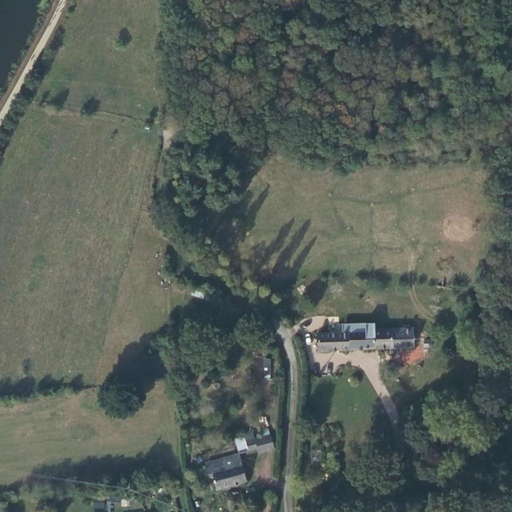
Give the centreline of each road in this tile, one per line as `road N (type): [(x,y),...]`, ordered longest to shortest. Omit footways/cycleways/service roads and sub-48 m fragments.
road 1 (track): [(191,0),(164,225),(282,326),(293,426),(291,511)]
road 2 (track): [(511,494),(375,501),(338,511)]
